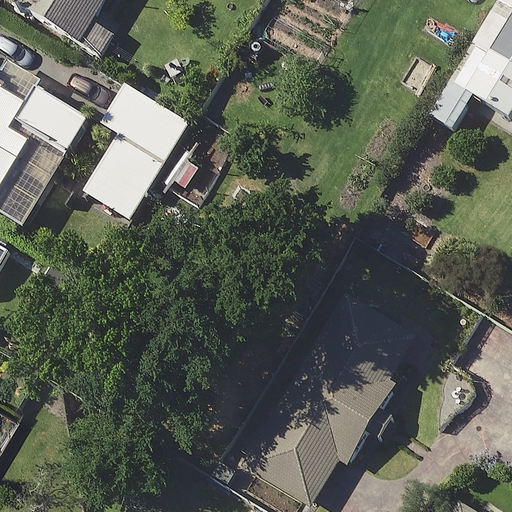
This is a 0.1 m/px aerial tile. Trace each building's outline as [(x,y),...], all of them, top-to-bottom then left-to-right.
[(130,0),(9,0),(8,4),(103,53),(130,0)] [(511,15),(503,11),(483,48),(511,64),(511,15)] [(511,75),(478,56),(460,88),(511,118),(511,75)] [(0,213),(9,219),(53,145),(84,163),(103,130),(0,68),(0,213)] [(202,131),(139,94),(116,133),(131,142),(96,201),(144,229),(202,131)] [(433,346),(360,304),(260,474),(325,511),(326,511),(352,469),(359,473),(433,346)] [(494,511),(476,501),(469,511),(494,511)]
